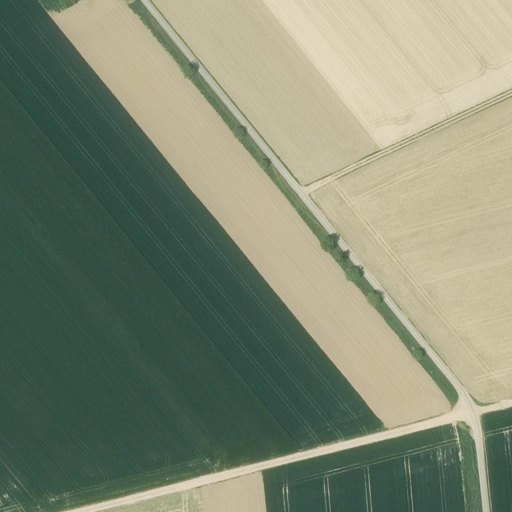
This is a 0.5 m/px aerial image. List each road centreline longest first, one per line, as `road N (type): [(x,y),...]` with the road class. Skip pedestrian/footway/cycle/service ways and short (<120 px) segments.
road 1 (track): [(143,0),(472,414)]
road 2 (track): [(81,511),(472,414)]
road 3 (track): [(300,194),(511,95)]
